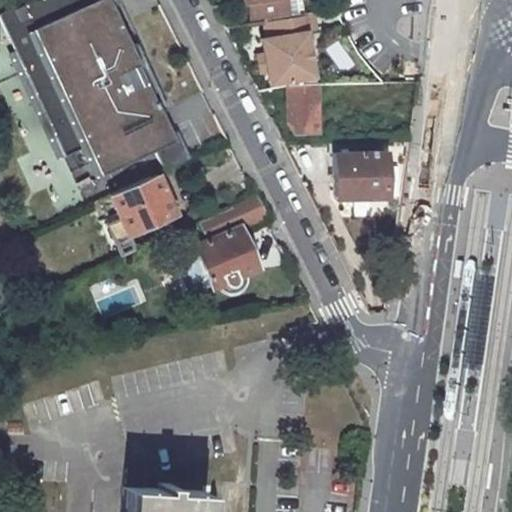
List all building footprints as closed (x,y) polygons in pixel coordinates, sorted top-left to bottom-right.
[(0,23),(63,156),(85,145),(98,174),(153,148),(162,169),(188,157),(175,130),(169,133),(159,111),(165,107),(134,42),(127,46),(108,8),(116,4),(114,0),(23,0),(0,11),(0,23)] [(251,22),(262,20),(295,14),(296,14),(293,0),(242,0),(243,2),(248,2),(251,22)] [(315,82),(306,30),(316,28),(312,11),(296,14),(295,14),(262,20),(265,36),(260,37),(263,53),(260,53),(256,59),(258,67),(263,71),(267,70),(269,86),(287,82),(315,82)] [(317,83),(286,84),(287,124),(293,132),(318,131),(317,83)] [(85,145),(63,156),(76,184),(98,174),(85,145)] [(383,151),(332,152),(333,198),(384,196),(383,151)] [(154,173),(110,193),(127,231),(171,211),(154,173)] [(254,194),(198,219),(207,239),(192,245),(198,258),(192,261),(189,267),(198,286),(205,289),(216,285),(225,292),(229,293),(234,292),(237,291),(240,287),(241,283),(242,273),(256,267),(238,227),(265,216),(254,194)] [(196,511),(198,490),(168,488),(169,483),(158,482),(158,488),(128,486),(126,511),(196,511)]
